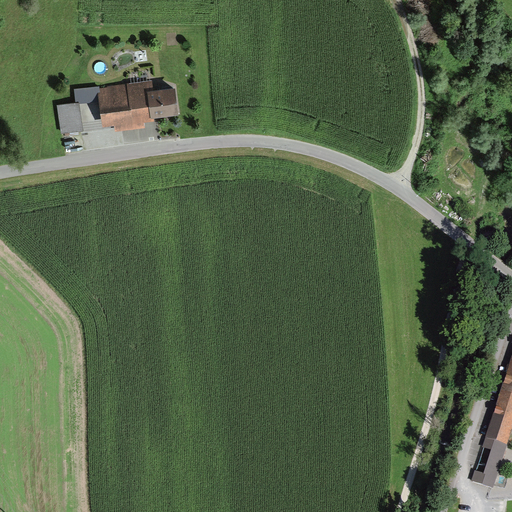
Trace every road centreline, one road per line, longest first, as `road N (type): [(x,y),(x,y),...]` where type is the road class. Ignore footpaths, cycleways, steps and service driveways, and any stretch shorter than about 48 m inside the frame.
road 1 (residential): [(0,173),(201,142),(311,149),(399,191),(511,275)]
road 2 (track): [(470,242),(400,511)]
road 3 (track): [(399,191),(421,104),(418,62),(397,0)]
